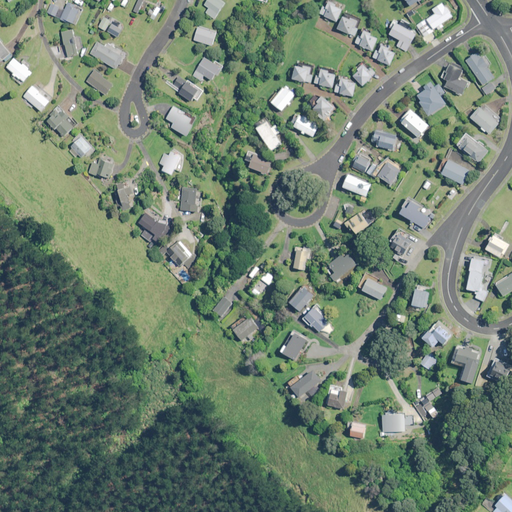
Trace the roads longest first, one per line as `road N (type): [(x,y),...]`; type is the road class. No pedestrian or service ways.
road 1 (residential): [(511,145),(458,233),(447,275),(449,298),(468,321),(484,328),(511,322)]
road 2 (residential): [(488,17),(389,88),(327,164)]
